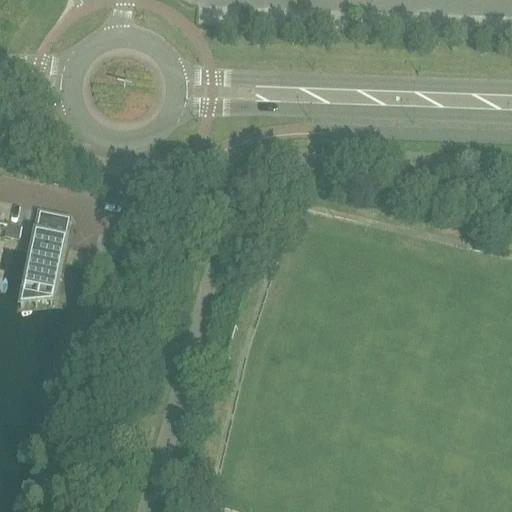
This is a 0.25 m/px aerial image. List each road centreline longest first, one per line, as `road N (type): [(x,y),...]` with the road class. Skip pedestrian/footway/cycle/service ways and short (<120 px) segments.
road 1 (tertiary): [(172,110),(511,117)]
road 2 (tertiary): [(511,88),(174,73)]
road 3 (residential): [(0,186),(126,211)]
road 4 (tertiary): [(72,104),(90,130),(120,142),(151,135),(172,110)]
road 5 (tertiary): [(174,73),(158,49),(132,37),(105,39),(76,64)]
